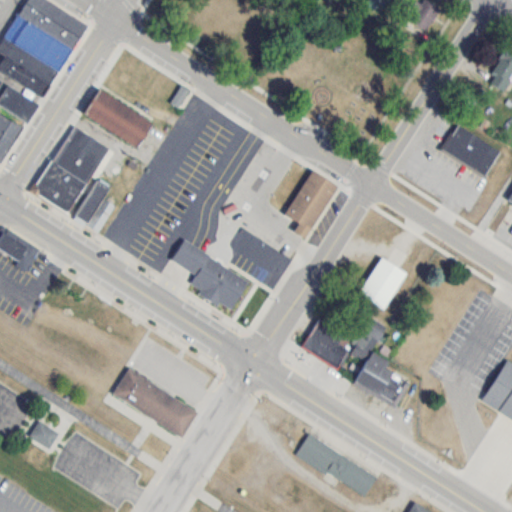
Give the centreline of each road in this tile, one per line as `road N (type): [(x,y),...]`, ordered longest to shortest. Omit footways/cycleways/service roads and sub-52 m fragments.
road 1 (tertiary): [(485,511),(0,199)]
road 2 (residential): [(87,0),(511,271)]
road 3 (residential): [(252,362),(491,0)]
road 4 (residential): [(0,197),(128,0)]
road 5 (tertiary): [(157,511),(252,362)]
